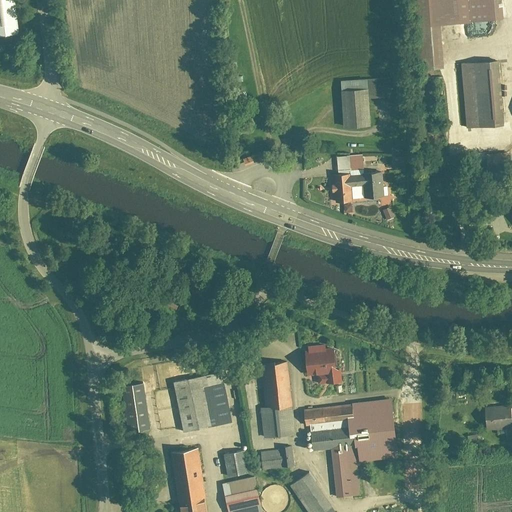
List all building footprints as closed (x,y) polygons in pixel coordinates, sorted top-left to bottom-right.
[(9,0),(0,0),(0,32),(14,31),(9,0)] [(417,0),(423,64),(436,63),(433,19),(430,0),(417,0)] [(493,0),(430,0),(433,19),(494,15),(493,0)] [(491,57),(455,60),(460,124),(496,121),(491,57)] [(391,80),(341,83),(344,131),(372,129),(370,101),(392,100),(391,80)] [(310,104),(287,105),(288,123),(311,121),(310,104)] [(249,156),(240,159),(243,166),(251,163),(249,156)] [(383,173),(334,178),(336,204),(386,200),(383,173)] [(341,212),(349,211),(349,203),(341,204),(341,212)] [(380,209),(384,220),(393,216),(389,205),(380,209)] [(306,345),(309,368),(330,366),(327,343),(306,345)] [(282,358),(257,361),(265,432),(290,429),(282,358)] [(227,418),(217,369),(171,378),(181,427),(227,418)] [(123,432),(146,429),(139,382),(116,385),(123,432)] [(383,396),(300,406),(302,426),(306,425),(348,420),(385,416),(383,396)] [(481,402),(482,425),(508,424),(507,401),(481,402)] [(348,420),(306,425),(308,445),(325,443),(350,440),(348,420)] [(350,440),(325,443),(330,491),(355,488),(350,440)] [(284,442),(256,447),(259,465),(287,460),(284,442)] [(204,511),(193,447),(168,452),(178,511),(204,511)] [(238,447),(220,451),(224,473),(243,469),(238,447)] [(332,511),(303,471),(285,484),(304,511),(332,511)] [(248,475),(219,482),(226,511),(254,511),(257,511),(248,475)]
